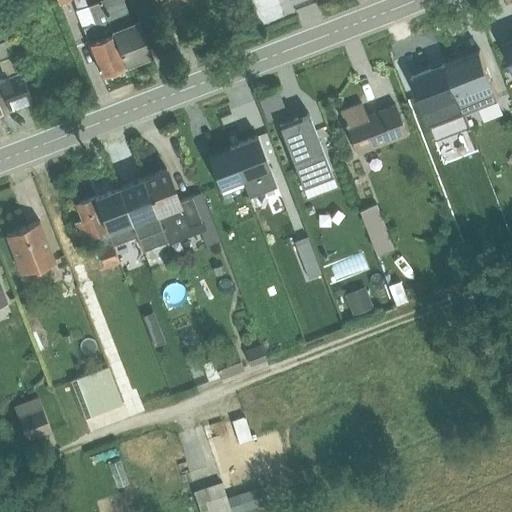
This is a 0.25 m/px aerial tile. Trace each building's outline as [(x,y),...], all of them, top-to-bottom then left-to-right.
[(124,65),(98,0),(95,0),(74,8),(100,74),(124,65)] [(98,0),(124,65),(151,55),(129,0),(98,0)] [(271,0),(258,0),(255,1),(261,22),(277,18),(271,0)] [(511,67),(511,28),(500,33),(511,67)] [(461,110),(497,97),(479,48),(444,60),(461,110)] [(0,90),(8,111),(32,102),(14,53),(0,58),(0,90)] [(356,155),(406,136),(388,90),(338,109),(356,155)] [(302,186),(334,173),(308,111),(276,124),(302,186)] [(251,207),(277,200),(264,149),(211,162),(218,190),(245,184),(251,207)] [(161,229),(185,220),(165,166),(141,175),(161,229)] [(161,229),(141,175),(116,184),(136,238),(161,229)] [(110,247),(136,238),(116,184),(90,194),(110,247)] [(110,247),(90,194),(71,201),(78,220),(70,223),(83,258),(110,247)] [(371,255),(388,251),(377,205),(360,209),(371,255)] [(21,273),(54,261),(38,220),(5,232),(21,273)] [(307,237),(293,241),(303,280),(318,276),(307,237)] [(113,250),(98,257),(103,268),(118,262),(113,250)] [(387,285),(393,307),(405,304),(398,281),(387,285)] [(360,286),(342,295),(351,313),(369,305),(360,286)] [(73,378),(87,415),(121,403),(107,365),(73,378)] [(229,420),(236,443),(250,439),(244,416),(229,420)] [(193,488),(197,511),(227,511),(221,482),(193,488)] [(226,495),(231,511),(258,504),(253,487),(226,495)]
